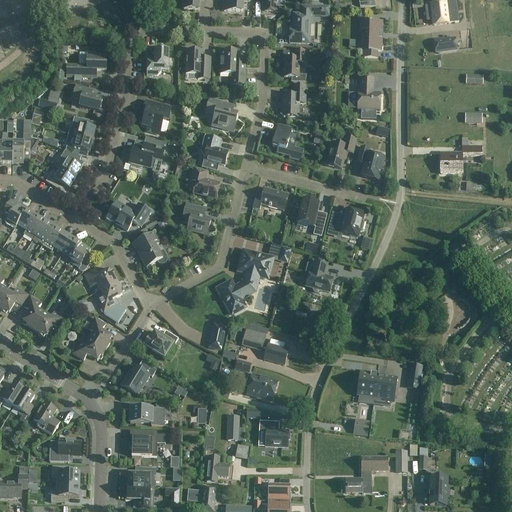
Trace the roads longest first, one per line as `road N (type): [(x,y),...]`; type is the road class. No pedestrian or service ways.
road 1 (residential): [(306,511),(312,402),(399,204),(399,0)]
road 2 (residential): [(244,170),(258,111),(261,42),(253,34),(145,31),(129,48),(104,169),(74,220)]
road 3 (residential): [(145,311),(220,267),(244,170)]
road 4 (residential): [(244,170),(368,196)]
